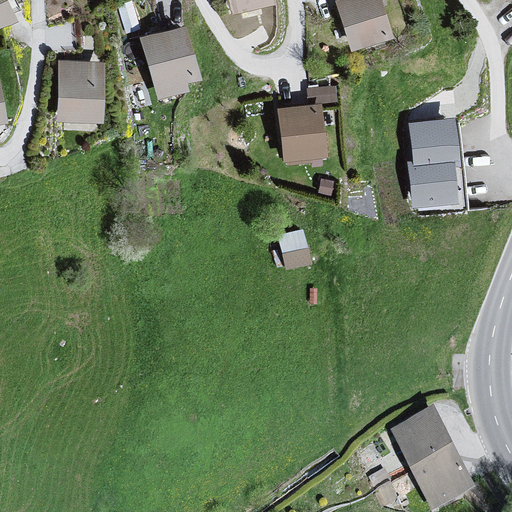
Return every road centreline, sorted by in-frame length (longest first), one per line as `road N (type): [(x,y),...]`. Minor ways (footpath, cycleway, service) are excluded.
road 1 (track): [(265,223),(226,245),(230,304),(306,427),(343,439),(406,401),(489,380)]
road 2 (secondary): [(511,457),(496,419),(488,360),(511,276)]
road 3 (residential): [(201,0),(245,63),(272,71),(291,55),(299,0)]
road 4 (residential): [(0,158),(14,155),(31,127),(41,77),(40,0)]
road 5 (residential): [(465,0),(498,55),(511,161)]
